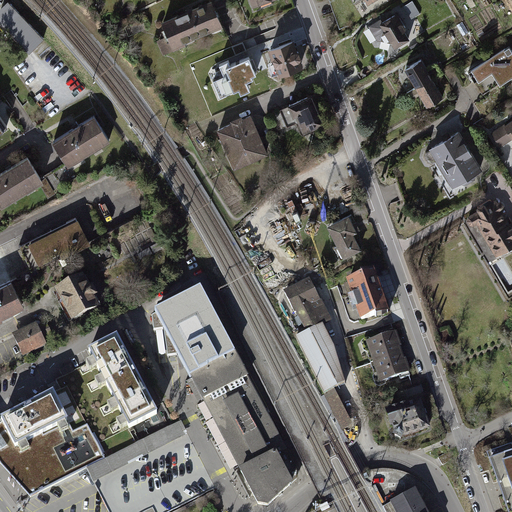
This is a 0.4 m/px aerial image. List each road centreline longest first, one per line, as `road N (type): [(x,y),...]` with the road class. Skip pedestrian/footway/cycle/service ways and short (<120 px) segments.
road 1 (residential): [(301,0),(459,440)]
road 2 (residential): [(286,511),(369,457),(426,468),(455,511)]
